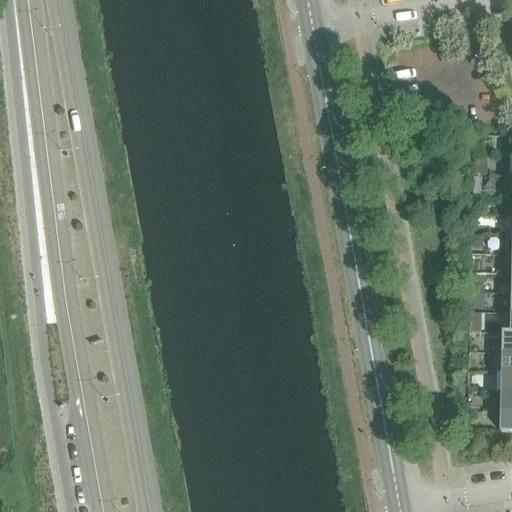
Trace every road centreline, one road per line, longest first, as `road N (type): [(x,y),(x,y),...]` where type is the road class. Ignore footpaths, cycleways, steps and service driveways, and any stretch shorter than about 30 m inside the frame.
road 1 (secondary): [(141,511),(46,0)]
road 2 (secondary): [(37,0),(103,511)]
road 3 (secondary): [(400,507),(313,27)]
road 4 (residential): [(313,27),(458,0)]
